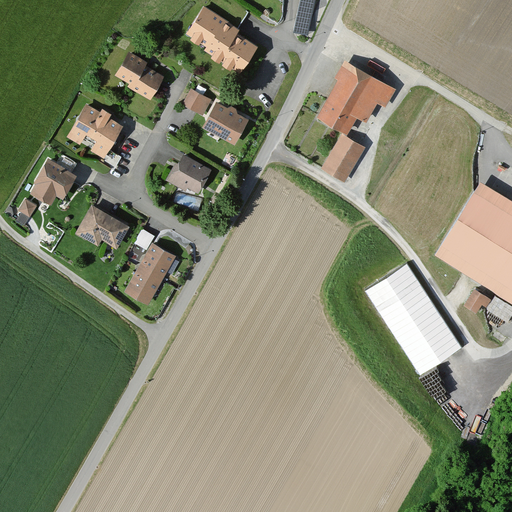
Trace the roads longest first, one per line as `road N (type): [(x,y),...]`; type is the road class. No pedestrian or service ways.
road 1 (unclassified): [(56,511),(269,145),(337,0)]
road 2 (track): [(0,220),(160,336)]
